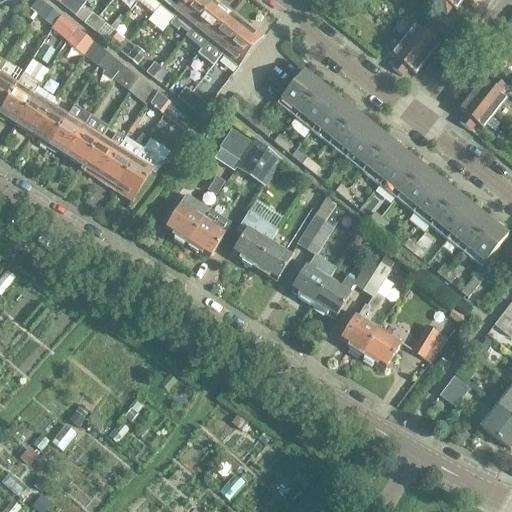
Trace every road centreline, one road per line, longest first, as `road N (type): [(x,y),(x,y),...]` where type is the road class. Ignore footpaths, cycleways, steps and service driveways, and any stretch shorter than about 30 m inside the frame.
road 1 (residential): [(418,456),(0,197)]
road 2 (residential): [(416,122),(307,34),(283,0)]
road 3 (residential): [(416,122),(508,0)]
road 4 (residential): [(511,198),(416,122)]
